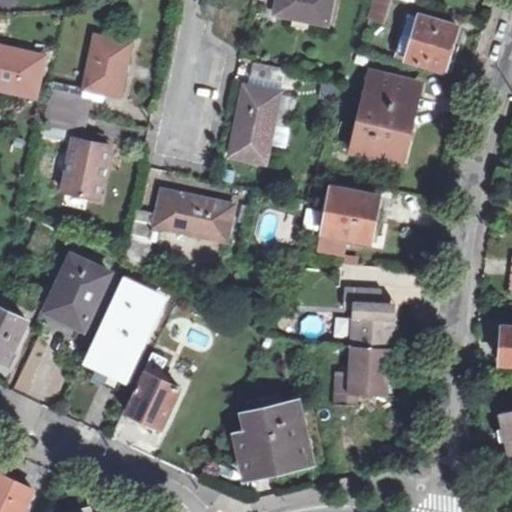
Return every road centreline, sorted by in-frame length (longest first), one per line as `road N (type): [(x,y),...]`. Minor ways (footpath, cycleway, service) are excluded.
road 1 (residential): [(511,16),(472,139),(438,511)]
road 2 (residential): [(217,511),(183,488),(0,405)]
road 3 (residential): [(168,156),(200,0)]
